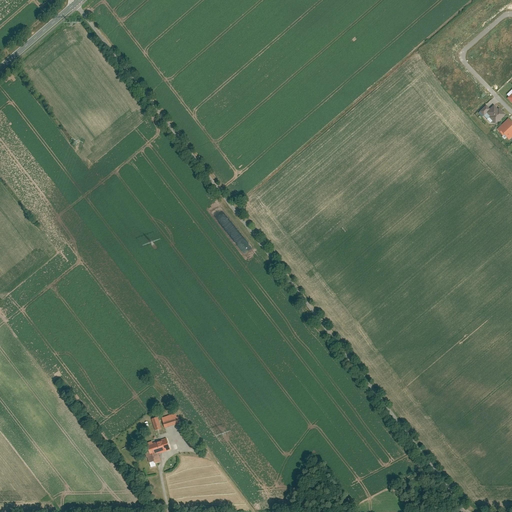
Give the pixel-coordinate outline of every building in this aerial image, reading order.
[(488,105),(481,111),(492,122),(494,121),(497,124),(507,115),(500,107),(499,108),(496,104),(491,109),(488,105)] [(511,119),(510,117),(498,129),(506,138),(508,137),(510,140),(511,137),(511,119)] [(177,413),(163,417),(166,427),(183,422),(181,416),(178,417),(177,413)] [(159,417),(153,419),(156,430),(163,428),(159,417)] [(186,430),(182,433),(192,447),(197,444),(186,430)] [(153,441),(148,442),(151,451),(152,455),(154,454),(171,449),(168,438),(163,439),(164,440),(154,443),(153,441)] [(147,452),(150,462),(156,460),(154,454),(152,455),(151,451),(147,452)]
